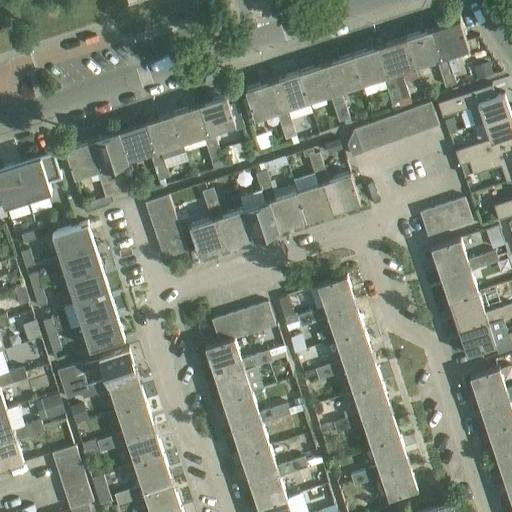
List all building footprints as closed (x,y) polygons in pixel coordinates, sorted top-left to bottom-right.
[(452,68),(441,72),(446,85),(456,82),(453,72),(460,70),(455,52),(469,47),(460,18),(432,27),(442,56),(447,54),(452,68)] [(437,58),(441,72),(452,68),(447,54),(442,56),(432,27),(406,35),(415,65),(437,58)] [(394,72),(403,99),(410,96),(401,69),(415,65),(406,35),(379,44),(389,73),(394,72)] [(394,72),(389,73),(379,44),(353,53),(362,82),(383,75),(388,89),(399,85),(394,72)] [(335,91),(341,89),(362,82),(353,53),(326,61),(335,91)] [(326,61),(299,70),(309,99),(330,92),(335,106),(345,103),(341,89),(335,91),(326,61)] [(299,70),(272,79),(282,108),(288,106),(309,99),(299,70)] [(272,79),(245,87),(255,117),(277,110),(281,123),(292,120),(288,106),(282,108),(272,79)] [(492,82),(438,100),(443,114),(460,109),(459,106),(496,94),(492,82)] [(392,103),(403,99),(399,85),(388,89),(392,103)] [(496,94),(459,106),(460,109),(465,126),(475,122),(511,110),(511,109),(505,91),(496,94)] [(236,123),(233,113),(227,94),(199,102),(209,132),(214,130),(236,123)] [(428,127),(439,123),(431,100),(420,104),(428,127)] [(219,144),(214,130),(209,132),(199,102),(173,111),(182,140),(185,150),(207,143),(208,147),(219,144)] [(345,103),(335,106),(339,120),(350,116),(345,103)] [(417,131),(428,127),(420,104),(409,107),(417,131)] [(407,135),(417,131),(409,107),(398,111),(407,135)] [(475,123),(473,124),(478,140),(479,143),(511,131),(511,109),(511,110),(475,122),(475,123)] [(185,150),(182,140),(173,111),(146,120),(155,149),(160,147),(164,157),(185,150)] [(396,138),(407,135),(398,111),(387,115),(396,138)] [(385,142),(396,138),(387,115),(376,119),(385,142)] [(453,116),(445,119),(446,121),(449,131),(457,128),(453,116)] [(374,146),(385,142),(376,119),(365,123),(374,146)] [(150,151),(155,164),(165,161),(160,147),(155,149),(146,120),(119,128),(129,158),(150,151)] [(292,120),(281,123),(288,142),(298,139),(292,120)] [(363,150),(374,146),(365,123),(354,127),(363,150)] [(352,154),(363,150),(354,127),(347,142),(352,154)] [(102,166),(107,165),(129,158),(119,128),(93,137),(102,166)] [(478,140),(455,148),(460,162),(511,144),(511,131),(479,143),(478,140)] [(111,178),(107,165),(102,166),(93,137),(66,146),(75,175),(97,168),(101,182),(111,178)] [(208,147),(212,161),(223,157),(219,144),(208,147)] [(511,144),(460,162),(461,162),(465,174),(464,174),(465,175),(466,174),(465,173),(473,171),(474,172),(501,163),(500,160),(511,156),(511,144)] [(54,150),(17,162),(28,197),(52,189),(49,180),(62,175),(54,150)] [(324,164),(319,150),(309,154),(313,167),(324,164)] [(511,156),(500,160),(501,163),(507,181),(509,180),(509,179),(511,177),(511,156)] [(165,161),(155,164),(159,177),(169,174),(165,161)] [(17,162),(0,166),(0,190),(1,195),(4,204),(28,197),(17,162)] [(360,200),(351,170),(329,178),(324,164),(313,167),(318,181),(323,179),(333,209),(360,200)] [(260,185),(271,182),(266,168),(256,171),(260,185)] [(113,200),(128,195),(122,174),(111,178),(101,182),(106,195),(111,194),(113,200)] [(306,217),(333,209),(323,179),(318,181),(297,188),(306,217)] [(306,217),(297,188),(275,195),(271,182),(260,185),(261,188),(265,199),(270,197),(280,226),(306,217)] [(207,203),(217,200),(212,186),(202,189),(207,203)] [(253,235),(280,226),(270,197),(265,199),(261,188),(239,195),(243,206),(253,235)] [(149,211),(173,203),(169,192),(145,200),(149,211)] [(454,199),(461,222),(473,218),(465,195),(454,199)] [(511,196),(494,203),(499,217),(511,212),(511,196)] [(450,226),(461,222),(454,199),(442,202),(450,226)] [(253,235),(243,206),(221,213),(217,200),(207,203),(211,217),(216,215),(226,244),(253,235)] [(439,230),(450,226),(442,202),(431,206),(439,230)] [(153,222),(176,215),(173,203),(149,211),(153,222)] [(428,233),(439,230),(431,206),(420,210),(428,233)] [(156,234),(180,226),(176,215),(153,222),(156,234)] [(199,253),(226,244),(216,215),(211,217),(190,224),(199,253)] [(88,220),(53,231),(60,254),(96,243),(88,220)] [(160,245),(184,237),(180,226),(156,234),(160,245)] [(37,227),(21,232),(24,241),(40,236),(37,227)] [(470,263),(468,257),(461,237),(460,236),(431,245),(440,273),(470,263)] [(164,256),(186,249),(187,248),(184,237),(160,245),(164,256)] [(96,243),(60,254),(68,277),(103,266),(96,243)] [(29,247),(21,250),(26,266),(34,263),(29,247)] [(496,248),(481,253),(485,263),(498,259),(496,248)] [(471,268),(485,263),(481,253),(468,257),(470,263),(440,273),(449,299),(478,289),(471,268)] [(103,266),(68,277),(75,300),(110,289),(103,266)] [(42,286),(37,270),(28,273),(33,289),(42,286)] [(356,300),(347,273),(318,283),(325,304),(312,309),(315,320),(329,315),(327,310),(356,300)] [(20,303),(28,300),(29,300),(24,283),(14,286),(20,303)] [(47,302),(42,286),(33,289),(39,305),(47,302)] [(110,289),(75,300),(83,323),(118,312),(110,289)] [(487,316),(485,310),(478,289),(449,299),(458,325),(487,316)] [(276,323),(274,318),(268,299),(257,303),(265,326),(276,323)] [(365,327),(365,326),(356,300),(327,310),(329,315),(336,336),(365,327)] [(511,313),(511,301),(499,306),(503,317),(511,313)] [(253,330),(265,326),(257,303),(246,307),(253,330)] [(489,321),(503,317),(499,306),(485,310),(487,316),(458,325),(467,353),(496,343),(489,321)] [(242,334),(253,330),(246,307),(234,310),(242,334)] [(301,324),(315,320),(312,309),(298,314),(300,318),(301,324)] [(235,336),(242,334),(234,310),(223,314),(231,337),(235,336)] [(0,325),(10,323),(7,312),(0,313),(0,325)] [(118,312),(83,323),(90,347),(125,336),(118,312)] [(219,340),(231,337),(223,314),(212,317),(219,340)] [(52,316),(43,319),(48,334),(57,332),(52,316)] [(30,339),(41,335),(36,318),(23,322),(28,337),(29,337),(30,339)] [(300,318),(287,323),(287,324),(289,329),(302,325),(301,324),(300,318)] [(374,353),(365,327),(336,336),(343,357),(329,362),(333,373),(347,369),(345,363),(374,353)] [(62,348),(57,332),(48,334),(53,351),(62,348)] [(219,340),(205,345),(214,370),(243,361),(245,366),(255,363),(259,362),(256,353),(242,357),(235,336),(231,337),(219,340)] [(108,381),(138,372),(129,345),(100,355),(106,376),(108,381)] [(270,348),(256,353),(259,362),(272,357),(270,348)] [(354,390),(383,380),(374,353),(345,363),(347,369),(354,390)] [(87,382),(80,361),(58,368),(67,396),(82,391),(83,396),(97,391),(93,380),(87,382)] [(263,384),(255,363),(245,366),(243,361),(214,370),(223,397),(263,384)] [(319,378),(333,373),(329,362),(304,370),(306,376),(317,372),(319,378)] [(10,369),(14,380),(28,376),(24,364),(10,369)] [(507,387),(506,384),(499,365),(470,374),(480,402),(509,392),(507,387)] [(0,385),(14,380),(10,369),(0,372),(0,408),(7,406),(0,385)] [(117,408),(147,399),(138,372),(108,381),(106,376),(93,380),(97,391),(110,387),(117,408)] [(362,416),(391,406),(383,380),(354,390),(361,411),(347,415),(351,426),(364,421),(362,416)] [(263,384),(223,397),(231,423),(261,414),(263,422),(277,417),(273,406),(260,410),(252,389),(263,385),(263,384)] [(511,402),(510,398),(511,396),(511,385),(507,387),(509,392),(480,402),(488,428),(511,420),(511,402)] [(126,435),(155,425),(147,399),(117,408),(124,430),(111,434),(114,445),(128,441),(126,435)] [(287,401),(273,406),(277,417),(291,412),(287,401)] [(14,427),(25,423),(18,402),(7,406),(0,408),(0,437),(16,432),(14,427)] [(400,433),(392,407),(391,406),(362,416),(364,421),(371,442),(400,433)] [(270,442),(263,422),(261,414),(231,423),(241,452),(270,442)] [(337,430),(351,426),(347,415),(333,420),(337,430)] [(28,422),(31,433),(45,429),(44,424),(42,418),(28,422)] [(511,450),(511,420),(488,428),(497,456),(511,450)] [(18,438),(31,433),(28,422),(25,423),(14,427),(16,432),(0,437),(0,467),(25,460),(18,438)] [(164,451),(155,425),(126,435),(128,441),(134,461),(164,451)] [(409,460),(401,433),(400,433),(371,442),(378,464),(365,468),(369,479),(382,475),(380,469),(409,460)] [(101,450),(114,445),(111,434),(97,439),(101,450)] [(270,442),(241,452),(249,477),(278,468),(280,473),(294,468),(291,459),(277,464),(270,442)] [(56,462),(79,454),(76,443),(53,451),(56,462)] [(511,450),(497,456),(505,480),(511,478),(511,450)] [(173,479),(164,452),(164,451),(134,461),(142,483),(128,487),(132,498),(145,494),(144,488),(173,479)] [(60,473),(83,465),(79,454),(56,462),(60,473)] [(305,455),(291,459),(294,468),(308,464),(305,455)] [(418,487),(409,460),(380,469),(382,475),(389,496),(418,487)] [(63,484),(87,476),(83,465),(60,473),(63,484)] [(278,468),(249,477),(257,501),(286,492),(280,473),(278,468)] [(365,468),(351,473),(355,484),(369,479),(365,468)] [(67,495),(90,487),(87,476),(63,484),(67,495)] [(151,511),(160,511),(182,505),(173,479),(144,488),(145,494),(151,511)] [(71,506),(88,500),(94,498),(90,487),(67,495),(71,506)] [(118,503),(132,498),(128,487),(115,492),(118,503)] [(305,511),(293,511),(287,495),(286,492),(257,501),(260,511),(308,511),(305,511)] [(455,511),(450,497),(409,511),(408,511),(455,511)] [(91,511),(88,500),(71,506),(72,511),(91,511)]
